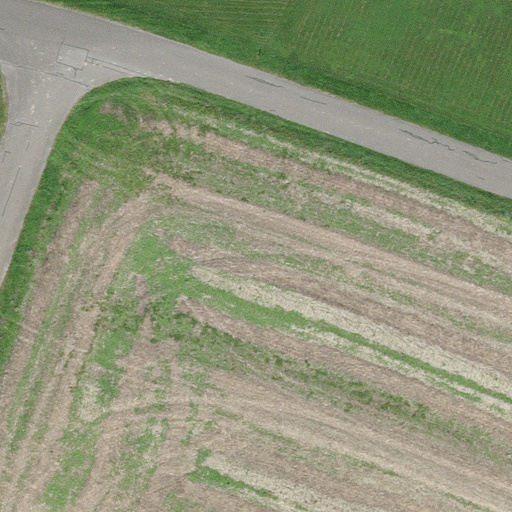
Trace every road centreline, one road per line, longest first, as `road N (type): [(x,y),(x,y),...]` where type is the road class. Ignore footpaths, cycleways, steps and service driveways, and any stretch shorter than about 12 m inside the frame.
road 1 (unclassified): [(511,180),(235,81),(0,15)]
road 2 (track): [(68,28),(0,217)]
